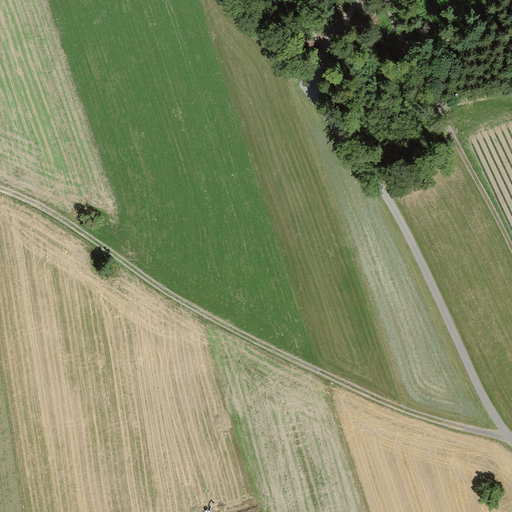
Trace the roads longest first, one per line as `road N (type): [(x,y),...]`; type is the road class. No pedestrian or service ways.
road 1 (residential): [(0,187),(210,316),(374,397),(508,436)]
road 2 (residential): [(508,436),(480,395),(392,203),(312,85),(235,0)]
road 3 (track): [(384,0),(511,266)]
